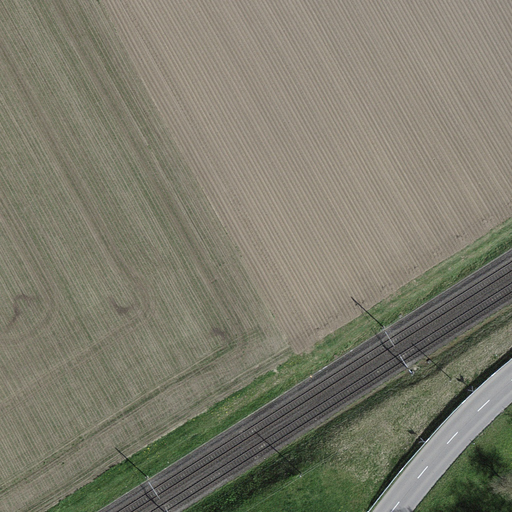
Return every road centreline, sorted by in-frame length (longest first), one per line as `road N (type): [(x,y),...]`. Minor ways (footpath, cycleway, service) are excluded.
road 1 (track): [(511,218),(51,511)]
road 2 (tertiary): [(511,378),(390,511)]
